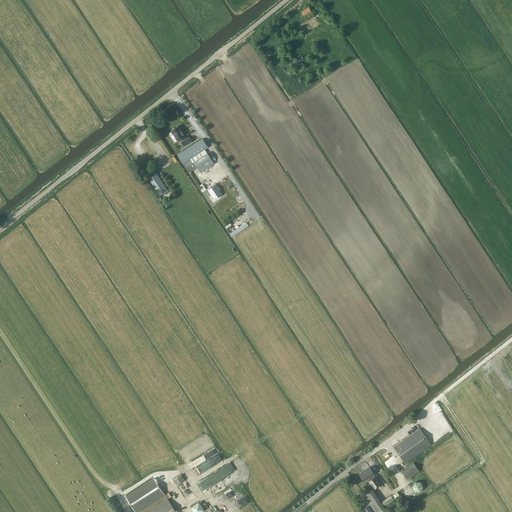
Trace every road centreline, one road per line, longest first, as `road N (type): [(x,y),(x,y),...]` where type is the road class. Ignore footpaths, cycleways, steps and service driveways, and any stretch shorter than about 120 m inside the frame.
road 1 (unclassified): [(0,228),(286,0)]
road 2 (track): [(511,339),(440,395),(479,464)]
road 3 (track): [(336,91),(288,116),(219,53)]
